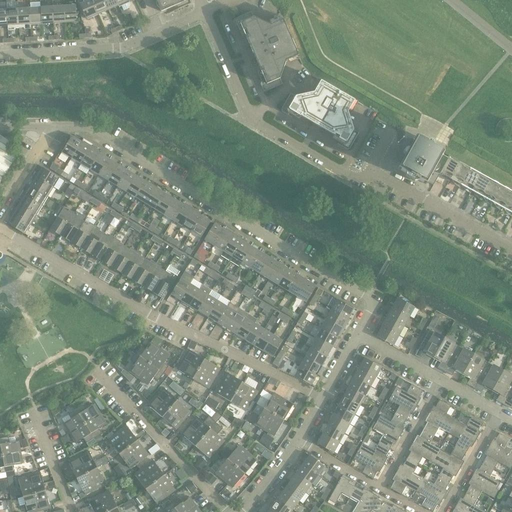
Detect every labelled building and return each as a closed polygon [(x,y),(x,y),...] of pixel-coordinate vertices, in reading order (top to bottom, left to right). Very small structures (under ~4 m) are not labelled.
[(98,15),(91,0),(90,0),(80,5),(87,20),(98,15)] [(103,0),(91,0),(98,15),(108,10),(103,0)] [(115,0),(103,0),(108,10),(118,6),(115,0)] [(115,0),(118,6),(120,9),(120,8),(122,7),(124,11),(125,11),(126,10),(128,9),(129,8),(130,7),(130,5),(130,3),(136,1),(135,0),(115,0)] [(184,0),(158,0),(163,11),(185,2),(184,0)] [(30,8),(30,9),(31,25),(42,24),(41,8),(40,3),(30,3),(30,8)] [(64,6),(53,7),(54,23),(65,23),(64,6)] [(76,6),(64,6),(65,23),(77,22),(76,6)] [(53,7),(41,8),(42,24),(54,23),(53,7)] [(18,9),(7,10),(8,26),(8,31),(14,30),(15,29),(19,28),(18,9)] [(30,9),(18,9),(19,28),(24,28),(25,30),(31,29),(31,25),(30,9)] [(271,25),(254,18),(251,12),(234,19),(233,22),(238,32),(243,30),(264,78),(259,81),(263,91),(266,92),(283,85),(280,79),(287,61),(299,56),(283,20),(271,25)] [(315,92),(296,97),(291,94),(281,110),(282,112),(292,118),(295,113),(341,139),(338,144),(347,150),(350,149),(359,133),(354,130),(348,112),(355,100),(321,81),(315,92)] [(0,136),(0,183),(19,154),(10,149),(13,143),(0,136)] [(62,153),(60,157),(66,161),(69,157),(72,158),(82,142),(72,136),(62,153)] [(405,155),(401,162),(398,169),(426,185),(428,182),(434,186),(440,173),(449,156),(444,153),(443,151),(433,145),(432,144),(432,143),(431,142),(429,142),(428,142),(418,137),(415,137),(413,141),(412,141),(410,141),(409,141),(408,141),(407,141),(406,142),(405,142),(404,143),(403,144),(402,146),(402,147),(402,148),(402,149),(402,150),(402,151),(402,152),(403,153),(404,154),(404,155),(405,155)] [(82,142),(72,158),(81,164),(92,147),(86,143),(85,145),(82,142)] [(92,147),(81,164),(90,170),(100,154),(96,151),(97,150),(92,147)] [(100,154),(90,170),(99,175),(109,159),(100,154)] [(440,173),(451,179),(460,162),(458,161),(457,160),(453,158),(451,157),(449,156),(440,173)] [(109,159),(99,175),(109,181),(118,165),(109,159)] [(460,162),(451,179),(461,185),(470,168),(469,167),(467,166),(464,164),(462,163),(460,162)] [(118,165),(109,181),(118,187),(128,171),(118,165)] [(36,172),(34,176),(53,188),(59,178),(42,168),(38,174),(36,172)] [(470,168),(461,185),(472,191),(481,174),(479,173),(478,171),(474,170),(472,169),(470,168)] [(128,171),(118,187),(127,192),(137,176),(128,171)] [(481,174),(472,191),(482,197),(491,180),(490,179),(488,177),(485,175),(482,175),(481,174)] [(34,181),(30,186),(48,197),(53,188),(34,176),(32,179),(34,181)] [(127,192),(136,198),(146,182),(137,176),(127,192)] [(491,180),(482,197),(493,202),(502,186),(500,185),(499,183),(495,181),(493,181),(491,180)] [(146,182),(136,198),(146,204),(155,188),(146,182)] [(25,191),(23,194),(42,206),(48,197),(30,186),(27,192),(25,191)] [(502,186),(493,202),(503,208),(511,192),(511,191),(509,189),(506,187),(503,186),(502,186)] [(155,188),(146,204),(155,209),(165,193),(155,188)] [(511,192),(503,208),(511,213),(511,192)] [(165,193),(155,209),(164,215),(174,199),(165,193)] [(22,199),(19,205),(36,215),(42,206),(23,194),(21,198),(22,199)] [(174,199),(164,215),(173,221),(183,205),(174,199)] [(98,207),(96,210),(103,214),(107,207),(101,204),(99,208),(98,207)] [(14,209),(11,213),(31,225),(36,215),(19,205),(15,210),(14,209)] [(183,205),(173,221),(182,226),(193,209),(188,206),(187,207),(183,205)] [(50,230),(61,236),(75,213),(69,210),(69,212),(63,209),(57,219),(53,226),(50,230)] [(193,209),(182,226),(192,232),(201,216),(198,213),(198,212),(193,209)] [(75,213),(61,236),(71,242),(84,221),(83,221),(85,217),(77,212),(76,214),(75,213)] [(31,225),(11,213),(9,216),(11,217),(7,223),(25,234),(31,225)] [(109,214),(105,221),(111,224),(115,217),(110,215),(109,214)] [(52,216),(48,223),(53,226),(57,219),(52,216)] [(201,216),(192,232),(201,238),(211,222),(201,216)] [(84,221),(71,242),(72,243),(72,244),(72,246),(75,248),(77,248),(78,246),(81,249),(95,226),(94,225),(96,221),(92,219),(90,218),(89,219),(87,219),(86,220),(85,222),(84,221)] [(205,240),(214,246),(224,230),(214,224),(205,240)] [(95,226),(81,249),(92,255),(105,234),(100,231),(101,229),(95,226)] [(224,230),(214,246),(223,251),(234,234),(229,231),(228,232),(224,230)] [(105,234),(92,255),(102,261),(116,239),(110,235),(109,237),(105,234)] [(234,234),(223,251),(221,256),(230,261),(242,241),(239,239),(239,237),(234,234)] [(116,239),(102,261),(112,268),(125,246),(120,243),(121,242),(116,239)] [(242,241),(230,261),(239,267),(242,263),(252,247),(242,241)] [(125,246),(112,268),(122,274),(136,251),(131,248),(130,249),(125,246)] [(252,247),(242,263),(251,268),(261,252),(252,247)] [(136,251),(122,274),(133,280),(146,259),(141,256),(142,254),(136,251)] [(261,252),(251,268),(260,274),(270,258),(261,252)] [(270,258),(260,274),(270,280),(279,264),(270,258)] [(146,259),(133,280),(143,286),(157,264),(151,260),(150,262),(146,259)] [(157,264),(143,286),(153,293),(166,271),(161,268),(162,267),(157,264)] [(279,264),(270,280),(279,285),(289,269),(279,264)] [(166,271),(153,293),(164,299),(180,272),(170,265),(166,271)] [(289,269),(279,285),(288,291),(298,275),(289,269)] [(185,272),(171,294),(181,300),(191,284),(195,278),(185,272)] [(298,275),(288,291),(297,297),(307,281),(298,275)] [(307,281),(297,297),(307,303),(317,286),(307,281)] [(191,284),(181,300),(185,303),(184,304),(189,307),(200,290),(191,284)] [(203,285),(200,290),(189,307),(194,311),(195,309),(199,312),(212,290),(203,285)] [(212,290),(199,312),(208,317),(218,301),(221,296),(212,290)] [(332,310),(348,319),(354,309),(333,297),(328,307),(332,310)] [(399,298),(393,308),(409,317),(415,307),(399,298)] [(218,301),(208,317),(218,323),(227,307),(218,301)] [(230,303),(227,307),(218,323),(227,329),(239,308),(230,303)] [(239,308),(227,329),(236,334),(249,314),(239,308)] [(389,311),(386,317),(404,327),(409,317),(393,308),(391,312),(389,311)] [(332,310),(327,319),(344,329),(347,324),(346,323),(348,319),(332,310)] [(249,314),(236,334),(245,340),(255,324),(258,320),(249,314)] [(385,323),(383,327),(399,336),(404,327),(386,317),(383,322),(385,323)] [(327,319),(321,329),(338,338),(340,334),(341,335),(344,329),(327,319)] [(255,324),(245,340),(254,346),(264,330),(255,324)] [(315,325),(310,335),(316,338),(333,347),(338,338),(321,329),(315,325)] [(399,336),(383,327),(377,337),(394,346),(399,336)] [(264,330),(254,346),(264,351),(274,335),(264,330)] [(427,353),(434,357),(445,338),(430,330),(415,355),(423,360),(427,353)] [(274,335),(264,351),(273,357),(283,341),(274,335)] [(316,338),(311,347),(327,357),(333,347),(316,338)] [(445,338),(434,357),(442,361),(438,368),(445,372),(459,346),(445,338)] [(192,340),(188,347),(194,350),(198,343),(192,340)] [(141,346),(136,353),(150,364),(160,349),(151,342),(146,349),(141,346)] [(459,346),(445,372),(452,376),(456,369),(464,373),(474,355),(459,346)] [(311,347),(306,357),(322,366),(327,357),(311,347)] [(160,349),(150,364),(164,374),(164,373),(169,366),(164,363),(170,356),(160,349)] [(370,349),(367,356),(372,359),(376,352),(370,349)] [(189,350),(183,360),(199,369),(205,359),(189,350)] [(150,364),(136,353),(130,361),(135,364),(130,372),(139,378),(150,364)] [(284,357),(279,354),(273,364),(278,367),(284,357)] [(474,355),(464,373),(471,377),(467,384),(474,388),(489,363),(474,355)] [(306,357),(300,366),(317,375),(322,366),(306,357)] [(365,358),(360,368),(376,377),(382,367),(365,358)] [(205,359),(199,369),(215,379),(220,369),(205,359)] [(183,360),(177,370),(185,374),(182,380),(185,383),(189,385),(193,379),(199,369),(183,360)] [(489,363),(474,388),(482,393),(486,385),(493,389),(503,371),(489,363)] [(150,364),(139,378),(148,385),(154,378),(158,381),(164,374),(150,364)] [(169,366),(164,373),(168,376),(173,369),(169,366)] [(317,375),(300,366),(295,376),(311,385),(317,375)] [(356,371),(353,377),(371,387),(376,377),(360,368),(357,372),(356,371)] [(199,369),(193,379),(209,389),(215,379),(199,369)] [(511,375),(503,371),(493,389),(501,394),(497,401),(504,405),(511,390),(511,375)] [(128,373),(125,377),(131,383),(134,378),(128,373)] [(227,373),(221,382),(237,392),(242,382),(227,373)] [(351,383),(349,387),(365,396),(371,387),(353,377),(350,382),(351,383)] [(271,378),(268,383),(278,387),(281,383),(271,378)] [(237,392),(221,382),(215,392),(231,402),(237,392)] [(242,382),(237,392),(252,401),(258,392),(242,382)] [(397,387),(393,393),(417,407),(421,399),(419,398),(423,391),(412,384),(407,393),(397,387)] [(349,387),(344,396),(360,406),(365,396),(349,387)] [(164,388),(156,397),(170,409),(178,400),(164,388)] [(237,392),(231,402),(246,411),(252,401),(237,392)] [(257,404),(264,409),(274,415),(284,399),(274,393),(269,401),(261,396),(257,404)] [(417,407),(393,393),(389,400),(400,406),(395,414),(406,420),(410,413),(412,414),(417,407)] [(344,396),(339,406),(355,415),(360,406),(344,396)] [(170,409),(156,397),(149,405),(162,417),(170,409)] [(208,397),(204,403),(209,406),(213,400),(208,397)] [(284,399),(274,415),(284,421),(293,405),(284,399)] [(178,400),(170,409),(184,421),(191,412),(178,400)] [(434,406),(430,414),(453,427),(457,420),(447,414),(451,406),(440,400),(436,407),(434,406)] [(84,404),(76,409),(85,424),(101,414),(95,404),(87,409),(84,404)] [(339,406),(333,415),(350,424),(355,415),(339,406)] [(69,415),(62,419),(65,423),(64,424),(70,434),(85,424),(76,409),(68,414),(69,415)] [(170,409),(162,417),(176,429),(184,421),(170,409)] [(274,415),(264,409),(255,424),(265,430),(274,415)] [(101,414),(85,424),(94,439),(102,434),(99,429),(107,424),(101,414)] [(380,416),(377,423),(400,436),(405,428),(403,427),(406,420),(395,414),(391,422),(380,416)] [(427,423),(424,430),(435,436),(439,428),(449,433),(453,427),(430,414),(425,421),(427,423)] [(274,415),(265,430),(275,436),(284,421),(274,415)] [(333,415),(328,425),(344,434),(350,424),(333,415)] [(197,417),(189,426),(203,438),(216,423),(209,417),(204,423),(197,417)] [(457,420),(453,427),(476,440),(481,432),(479,431),(483,424),(471,417),(467,426),(457,420)] [(236,419),(234,423),(240,427),(242,423),(236,419)] [(216,423),(203,438),(217,450),(225,441),(218,435),(223,429),(216,423)] [(400,436),(377,423),(373,429),(383,435),(379,443),(390,449),(394,442),(396,444),(400,436)] [(85,424),(70,434),(62,438),(65,444),(73,439),(76,443),(84,439),(87,443),(94,439),(85,424)] [(328,425),(323,434),(339,443),(344,434),(328,425)] [(127,426),(117,433),(129,447),(138,440),(127,426)] [(203,438),(189,426),(182,434),(196,446),(203,438)] [(453,427),(449,433),(459,439),(455,447),(466,453),(470,446),(472,448),(476,440),(453,427)] [(165,429),(161,433),(165,438),(170,433),(165,429)] [(417,435),(413,443),(437,456),(440,449),(430,444),(435,436),(424,430),(420,437),(417,435)] [(129,447),(117,433),(108,440),(119,454),(129,447)] [(494,439),(489,447),(511,459),(511,449),(507,447),(511,440),(500,433),(495,441),(494,439)] [(265,434),(260,442),(266,445),(271,438),(265,434)] [(339,443),(323,434),(317,444),(334,453),(339,443)] [(9,437),(0,438),(0,439),(3,456),(21,453),(19,441),(10,443),(9,437)] [(203,438),(196,446),(209,458),(217,450),(203,438)] [(138,440),(129,447),(140,462),(149,455),(138,440)] [(362,443),(358,451),(384,465),(388,458),(386,456),(390,449),(379,443),(375,450),(362,443)] [(411,452),(407,459),(418,465),(423,457),(433,463),(437,456),(413,443),(409,451),(411,452)] [(240,445),(228,459),(236,467),(248,453),(240,445)] [(129,447),(119,454),(131,469),(140,462),(129,447)] [(440,449),(437,456),(460,469),(464,462),(462,460),(466,453),(455,447),(451,455),(440,449)] [(487,456),(483,463),(494,469),(498,462),(511,469),(511,466),(511,459),(489,447),(485,455),(487,456)] [(384,465),(358,451),(354,459),(366,466),(362,473),(374,479),(378,472),(380,473),(384,465)] [(89,452),(79,457),(87,473),(98,468),(89,452)] [(21,453),(3,456),(6,473),(7,477),(16,476),(15,471),(14,465),(23,464),(21,453)] [(248,453),(236,467),(245,474),(257,460),(248,453)] [(310,455),(303,464),(318,475),(325,466),(310,455)] [(437,456),(433,463),(443,469),(439,477),(450,483),(454,476),(456,477),(460,469),(437,456)] [(69,462),(77,478),(87,473),(79,457),(69,462)] [(202,459),(195,468),(200,472),(207,464),(202,459)] [(216,473),(224,480),(236,467),(228,459),(216,473)] [(401,465),(397,472),(420,485),(424,479),(414,473),(418,465),(407,459),(403,466),(401,465)] [(153,461),(144,468),(155,482),(164,475),(153,461)] [(65,462),(59,464),(61,470),(67,468),(65,462)] [(477,469),(473,476),(497,490),(497,489),(500,483),(490,477),(494,469),(483,463),(479,470),(477,469)] [(303,464),(297,473),(312,484),(318,475),(303,464)] [(236,467),(224,480),(233,488),(245,474),(236,467)] [(98,468),(87,473),(96,490),(106,484),(98,468)] [(155,482),(144,468),(135,475),(146,489),(155,482)] [(124,471),(119,475),(122,480),(128,476),(124,471)] [(420,485),(397,472),(393,480),(395,481),(391,489),(402,495),(406,486),(417,492),(420,485)] [(41,473),(30,476),(35,494),(46,491),(41,473)] [(87,473),(77,478),(85,495),(96,490),(87,473)] [(297,473),(290,482),(306,493),(312,484),(297,473)] [(164,475),(155,482),(166,497),(175,490),(164,475)] [(212,475),(207,481),(212,485),(217,479),(212,475)] [(19,479),(23,497),(35,494),(30,476),(19,479)] [(342,494),(350,498),(356,487),(349,483),(350,481),(342,476),(329,500),(336,504),(342,494)] [(471,485),(467,492),(478,499),(482,491),(494,498),(499,491),(499,490),(497,489),(497,490),(473,476),(469,484),(471,485)] [(424,479),(420,485),(444,499),(448,491),(446,490),(450,483),(439,477),(434,485),(424,479)] [(155,482),(146,489),(157,504),(166,497),(155,482)] [(192,482),(188,486),(192,492),(197,488),(192,482)] [(290,482),(284,490),(299,501),(306,493),(290,482)] [(420,485),(417,492),(427,498),(422,506),(432,511),(433,511),(437,505),(439,506),(444,499),(420,485)] [(356,487),(350,498),(358,502),(352,511),(361,511),(372,493),(364,489),(363,491),(356,487)] [(226,488),(222,492),(228,498),(231,494),(230,493),(230,492),(226,488)] [(284,490),(278,499),(293,510),(299,501),(284,490)] [(46,491),(35,494),(39,511),(50,508),(46,491)] [(109,491),(99,496),(107,511),(108,511),(118,507),(109,491)] [(461,498),(457,506),(467,511),(485,511),(474,506),(478,499),(467,492),(463,499),(461,498)] [(361,511),(371,511),(372,511),(374,511),(380,511),(385,503),(378,499),(379,497),(372,493),(361,511)] [(35,494),(23,497),(27,511),(36,511),(39,511),(35,494)] [(88,499),(83,501),(85,506),(90,504),(94,511),(107,511),(99,496),(89,501),(88,499)] [(179,498),(171,503),(177,511),(188,511),(196,506),(190,497),(182,503),(179,498)] [(274,502),(270,507),(277,511),(291,511),(293,510),(278,499),(275,503),(274,502)] [(177,511),(171,503),(164,509),(166,511),(177,511)] [(385,503),(380,511),(399,511),(401,509),(393,505),(392,507),(385,503)]
